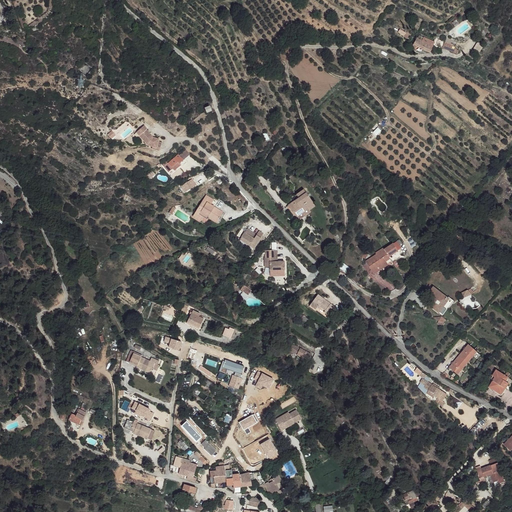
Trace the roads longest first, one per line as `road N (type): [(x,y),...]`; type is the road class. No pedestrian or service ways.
road 1 (unclassified): [(118,0),(203,76),(230,178),(417,362),(511,419)]
road 2 (residential): [(0,165),(48,241),(64,290),(64,301),(38,321),(54,354),(53,412),(83,447),(162,475)]
